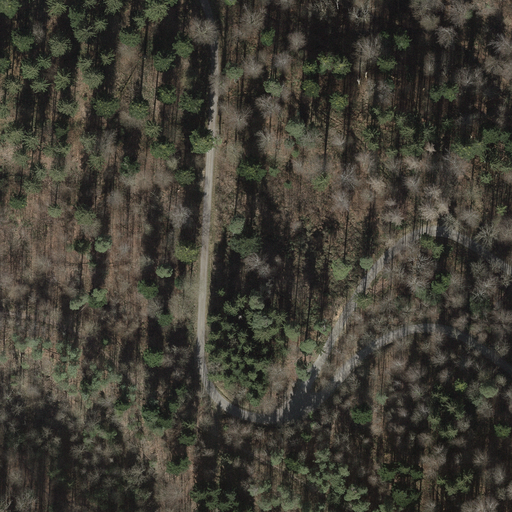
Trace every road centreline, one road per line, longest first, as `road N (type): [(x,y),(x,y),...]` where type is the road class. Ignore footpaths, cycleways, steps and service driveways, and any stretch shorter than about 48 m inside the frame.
road 1 (track): [(511,371),(460,335),(428,327),(370,348),(293,414),(242,413),(214,394),(200,334),(215,67),(204,0)]
road 2 (track): [(293,414),(353,303),(405,240),(451,232),(511,270)]
road 3 (track): [(220,401),(215,449),(260,511)]
